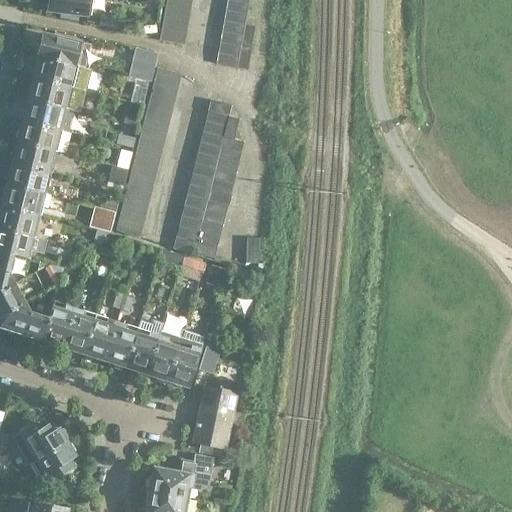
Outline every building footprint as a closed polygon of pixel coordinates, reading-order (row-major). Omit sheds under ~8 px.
[(87,0),(46,0),(48,2),(47,12),(90,17),(91,7),(86,6),(87,0)] [(188,11),(190,0),(165,0),(165,7),(188,11)] [(247,4),(227,1),(225,11),(245,15),(247,4)] [(147,3),(144,21),(157,24),(160,5),(147,3)] [(163,19),(186,22),(188,11),(165,7),(163,19)] [(245,15),(225,11),(223,22),(244,26),(245,15)] [(184,34),(186,22),(163,19),(160,30),(184,34)] [(244,26),(223,22),(221,33),(242,36),(243,27),(244,26)] [(240,48),(250,50),(254,29),(243,27),(242,36),(240,47),(240,48)] [(184,34),(160,30),(158,42),(182,45),(184,34)] [(242,36),(221,33),(219,43),(240,47),(242,36)] [(37,57),(38,57),(73,66),(79,68),(82,56),(80,55),(83,45),(43,36),(41,45),(39,45),(36,54),(38,55),(37,57)] [(240,47),(219,43),(217,54),(238,58),(240,48),(240,47)] [(240,48),(238,58),(236,69),(247,70),(250,50),(240,48)] [(129,77),(135,78),(148,81),(154,54),(149,52),(136,49),(129,77)] [(217,54),(215,65),(236,69),(238,58),(217,54)] [(35,69),(33,79),(71,88),(74,78),(70,77),(73,66),(38,57),(38,58),(36,59),(34,67),(35,69)] [(153,82),(176,87),(179,76),(156,70),(153,82)] [(135,78),(134,82),(130,103),(142,106),(148,81),(135,78)] [(28,97),(28,100),(62,109),(65,97),(69,98),(71,88),(33,79),(31,87),(28,88),(26,96),(28,97)] [(150,93),(173,99),(176,87),(153,82),(150,93)] [(98,95),(83,91),(81,99),(96,103),(98,95)] [(147,105),(170,110),(173,99),(150,93),(147,105)] [(24,112),(22,121),(61,131),(64,132),(65,128),(67,129),(71,115),(68,114),(69,111),(62,109),(28,100),(27,101),(25,102),(23,110),(24,112)] [(210,100),(207,111),(227,116),(230,106),(210,100)] [(144,116),(167,122),(170,110),(147,105),(144,116)] [(224,127),(227,117),(227,116),(207,111),(204,121),(224,127)] [(141,128),(164,133),(167,122),(144,116),(141,128)] [(221,137),(232,140),(237,120),(227,117),(224,127),(221,137)] [(17,141),(17,142),(52,151),(55,140),(58,140),(61,131),(22,121),(20,130),(17,131),(16,139),(17,141)] [(221,137),(224,127),(204,121),(201,132),(221,137)] [(164,133),(141,128),(138,139),(161,145),(164,133)] [(199,142),(219,148),(221,137),(201,132),(199,142)] [(131,148),(134,139),(118,135),(115,144),(131,148)] [(242,143),(232,140),(221,137),(219,148),(239,153),(242,143)] [(135,151),(158,156),(161,145),(138,139),(135,151)] [(13,154),(11,164),(50,174),(52,164),(49,163),(52,151),(17,142),(16,144),(14,145),(12,152),(13,154)] [(216,158),(219,148),(199,142),(196,153),(216,158)] [(236,164),(239,153),(219,148),(216,158),(216,159),(236,164)] [(120,150),(116,167),(127,170),(131,153),(120,150)] [(132,162),(155,168),(158,156),(135,151),(132,162)] [(213,169),(216,159),(216,158),(196,153),(193,163),(213,169)] [(234,174),(236,164),(216,159),(213,169),(234,174)] [(129,173),(152,179),(155,168),(132,162),(129,173)] [(210,179),(213,169),(193,163),(190,174),(210,179)] [(7,183),(6,185),(41,194),(44,182),(48,183),(50,174),(11,164),(9,173),(7,173),(5,181),(7,183)] [(111,166),(106,186),(122,190),(127,170),(116,167),(111,166)] [(231,185),(234,174),(213,169),(210,179),(210,180),(231,185)] [(126,185),(149,191),(152,179),(129,173),(126,185)] [(208,190),(210,180),(210,179),(190,174),(187,184),(208,190)] [(228,196),(231,185),(210,180),(208,190),(228,196)] [(205,200),(208,190),(187,184),(185,195),(205,200)] [(3,197),(1,207),(39,216),(41,208),(46,209),(49,196),(41,194),(6,185),(6,187),(3,187),(1,195),(3,197)] [(123,196),(146,202),(149,191),(126,185),(123,196)] [(205,201),(225,206),(228,196),(208,190),(205,200),(205,201)] [(202,211),(205,201),(205,200),(185,195),(182,205),(202,211)] [(120,208),(143,214),(146,202),(123,196),(120,208)] [(118,202),(116,202),(106,199),(103,210),(114,212),(115,212),(118,202)] [(222,217),(225,206),(205,201),(202,211),(222,217)] [(199,221),(202,211),(182,205),(179,216),(199,221)] [(0,229),(30,237),(33,225),(37,225),(39,216),(1,207),(0,210),(0,229)] [(111,225),(114,212),(103,210),(97,208),(94,221),(111,225)] [(117,219),(140,225),(143,214),(120,208),(117,219)] [(220,227),(222,217),(202,211),(199,221),(199,222),(220,227)] [(196,232),(199,222),(199,221),(179,216),(176,227),(196,232)] [(117,219),(114,231),(136,238),(140,225),(117,219)] [(217,238),(220,227),(199,222),(196,232),(217,238)] [(196,232),(176,227),(174,237),(194,242),(196,232)] [(103,241),(106,233),(106,231),(94,228),(91,238),(103,241)] [(30,237),(0,229),(0,251),(29,259),(31,249),(27,248),(30,237)] [(214,248),(217,238),(196,232),(194,242),(194,243),(214,248)] [(194,243),(194,242),(174,237),(171,248),(191,253),(194,243)] [(243,239),(243,264),(255,264),(255,239),(243,239)] [(211,259),(214,248),(194,243),(191,253),(211,259)] [(157,263),(178,270),(183,257),(183,256),(162,249),(157,263)] [(107,252),(104,261),(112,263),(115,255),(107,252)] [(0,290),(14,283),(8,273),(12,259),(0,256),(0,290)] [(177,275),(199,282),(204,263),(183,257),(178,270),(177,275)] [(210,265),(210,266),(205,284),(220,288),(226,270),(210,265)] [(0,316),(25,303),(14,283),(0,290),(0,316)] [(58,285),(43,294),(50,302),(53,303),(58,285)] [(82,354),(83,354),(94,319),(82,316),(83,312),(82,311),(89,289),(81,287),(74,309),(62,347),(71,350),(72,353),(80,355),(82,354)] [(158,288),(156,296),(156,297),(164,299),(167,290),(159,288),(158,288)] [(120,310),(125,295),(116,292),(111,308),(120,310)] [(133,298),(125,295),(120,310),(128,313),(133,298)] [(41,340),(48,318),(30,312),(25,303),(0,316),(0,327),(25,335),(26,337),(33,340),(35,338),(41,340)] [(53,344),(62,347),(74,309),(65,306),(64,310),(52,306),(48,318),(41,340),(43,341),(43,344),(52,346),(53,344)] [(95,358),(104,361),(116,322),(107,320),(106,323),(94,319),(83,354),(85,354),(85,357),(93,359),(95,358)] [(137,372),(146,374),(161,324),(151,320),(150,324),(140,321),(136,333),(135,332),(125,368),(127,368),(128,371),(135,373),(137,372)] [(123,367),(125,368),(135,332),(125,329),(126,325),(116,322),(104,361),(113,364),(114,366),(122,369),(123,367)] [(165,380),(167,381),(183,331),(161,324),(146,374),(156,377),(156,379),(163,382),(165,380)] [(189,388),(201,350),(205,338),(183,331),(167,381),(169,382),(169,384),(177,386),(179,385),(189,388)] [(208,340),(198,371),(211,375),(222,344),(208,340)] [(203,387),(196,425),(192,443),(224,450),(235,394),(236,385),(234,382),(224,380),(220,382),(219,390),(203,387)] [(17,401),(11,399),(7,408),(14,410),(17,401)] [(29,465),(66,443),(66,442),(67,439),(63,432),(60,432),(59,430),(52,434),(48,427),(23,441),(28,448),(21,452),(29,465)] [(66,443),(29,465),(37,479),(44,475),(48,482),(72,468),(68,460),(75,456),(73,454),(75,451),(71,445),(68,445),(66,443)] [(184,500),(187,486),(200,489),(206,484),(208,476),(210,477),(211,475),(209,475),(212,460),(196,457),(195,464),(182,462),(180,474),(154,469),(153,479),(149,480),(147,488),(150,490),(150,492),(184,500)] [(183,511),(182,511),(184,500),(150,492),(149,495),(146,496),(144,503),(147,506),(145,511),(183,511)] [(202,503),(213,505),(215,497),(203,495),(202,503)] [(67,511),(68,510),(29,503),(27,511),(67,511)] [(211,511),(213,505),(202,503),(200,511),(204,511),(211,511)]
